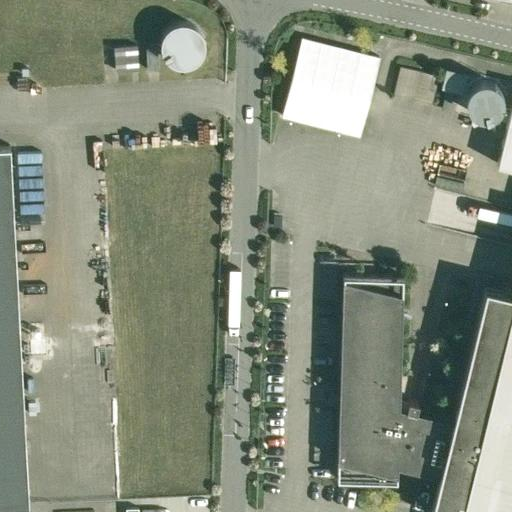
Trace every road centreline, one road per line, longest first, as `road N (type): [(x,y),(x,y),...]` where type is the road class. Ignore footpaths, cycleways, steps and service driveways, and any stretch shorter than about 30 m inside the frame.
road 1 (unclassified): [(234,511),(253,0)]
road 2 (unknown): [(66,111),(73,490)]
road 3 (unclassified): [(326,0),(511,39)]
road 4 (unknown): [(66,111),(249,103)]
